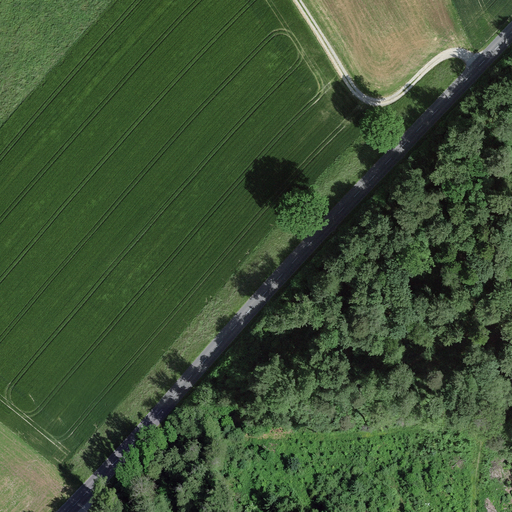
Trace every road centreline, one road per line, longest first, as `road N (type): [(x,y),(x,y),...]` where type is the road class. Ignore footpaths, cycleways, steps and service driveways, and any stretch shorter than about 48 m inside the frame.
road 1 (tertiary): [(66,511),(479,65)]
road 2 (residential): [(479,65),(449,53),(397,96),(367,100),(298,0)]
